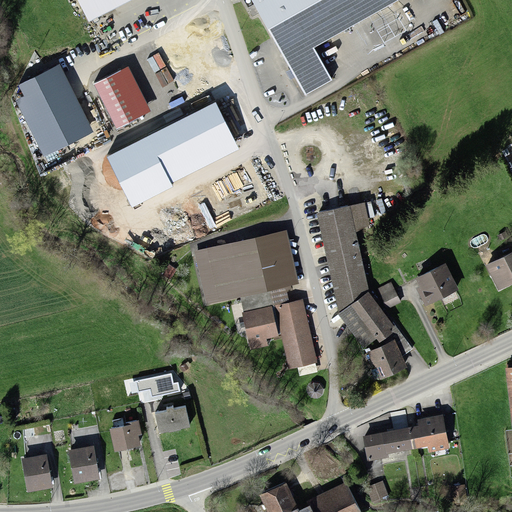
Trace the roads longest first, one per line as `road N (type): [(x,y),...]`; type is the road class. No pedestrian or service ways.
road 1 (unclassified): [(334,425),(337,349),(224,0)]
road 2 (unknown): [(411,0),(345,39),(346,66),(336,75),(261,115)]
road 3 (primary): [(334,425),(511,342)]
road 4 (primary): [(180,491),(334,425)]
